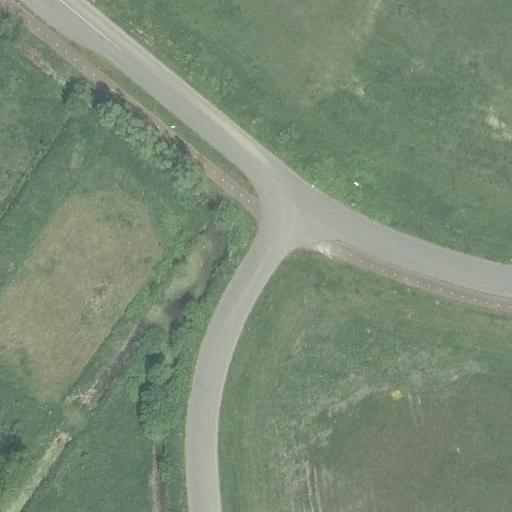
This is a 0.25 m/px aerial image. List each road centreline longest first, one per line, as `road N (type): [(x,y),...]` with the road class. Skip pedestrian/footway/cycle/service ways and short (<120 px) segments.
road 1 (unclassified): [(296,199),(214,352),(199,439),(204,511)]
road 2 (unclassified): [(56,0),(296,199)]
road 3 (unclassified): [(296,199),(402,255),(511,285)]
